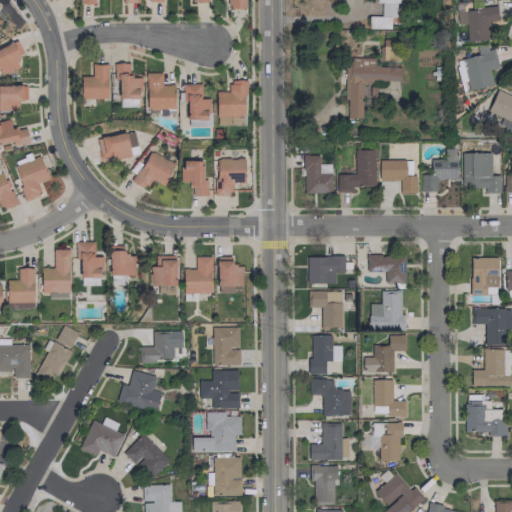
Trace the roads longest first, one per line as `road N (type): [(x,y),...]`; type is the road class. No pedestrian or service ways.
road 1 (tertiary): [(270,0),(273,511)]
road 2 (residential): [(85,192),(166,227),(511,228)]
road 3 (residential): [(437,228),(444,465)]
road 4 (residential): [(108,340),(12,511)]
road 5 (residential): [(49,40),(124,32),(208,44)]
road 6 (residential): [(49,40),(52,109),(64,157),(85,192)]
